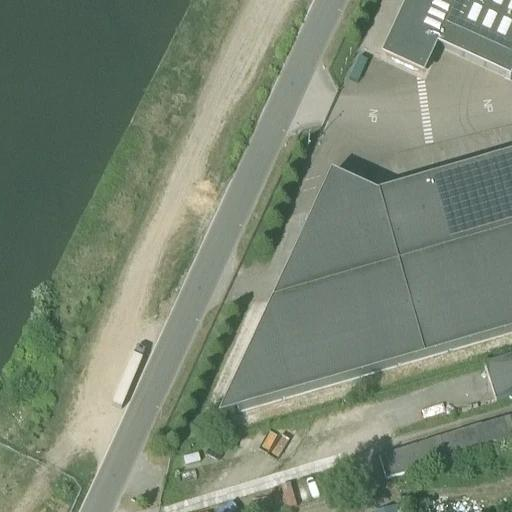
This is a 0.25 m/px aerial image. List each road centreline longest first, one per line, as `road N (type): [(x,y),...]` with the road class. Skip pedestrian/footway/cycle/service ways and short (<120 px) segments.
road 1 (unclassified): [(89,511),(330,0)]
road 2 (unknown): [(132,511),(273,472),(469,387)]
